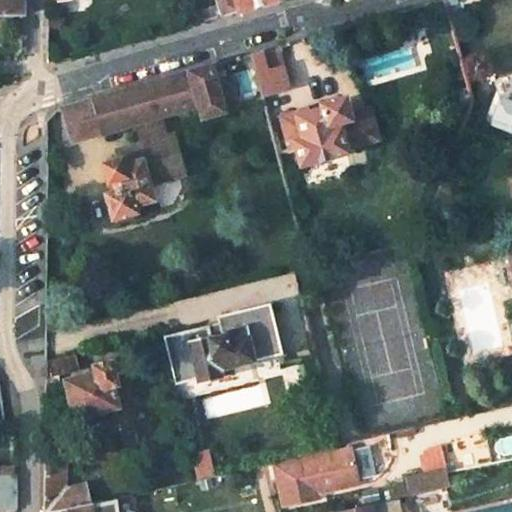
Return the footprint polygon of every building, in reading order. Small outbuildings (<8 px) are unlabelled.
[(0,0),(0,16),(21,17),(21,0),(0,0)] [(212,0),(218,18),(277,1),(276,0),(212,0)] [(245,54),(257,97),(279,91),(269,47),(245,54)] [(88,98),(96,133),(193,106),(196,117),(219,110),(207,65),(185,71),(123,88),(88,98)] [(511,100),(497,95),(489,119),(491,120),(490,125),(511,132),(511,100)] [(283,146),(285,145),(286,149),(292,148),(295,164),(343,151),(341,146),(373,137),(365,107),(345,114),(339,97),(318,104),(319,107),(296,114),(295,111),(276,117),(283,146)] [(57,108),(66,141),(96,133),(88,98),(57,108)] [(102,192),(108,216),(112,216),(113,218),(145,210),(142,198),(147,197),(143,179),(177,171),(168,136),(164,122),(137,128),(140,143),(117,149),(118,157),(101,161),(105,178),(108,177),(110,189),(102,192)] [(190,343),(199,383),(222,378),(220,369),(279,355),(268,303),(217,315),(219,325),(206,328),(209,338),(190,343)] [(42,359),(42,392),(60,389),(58,374),(81,367),(79,350),(42,359)] [(66,382),(73,420),(94,415),(94,417),(109,414),(108,411),(113,410),(108,387),(112,386),(107,364),(91,368),(92,375),(66,382)] [(289,502),(313,496),(312,491),(353,483),(345,446),(332,449),(268,463),(273,487),(285,485),(289,502)] [(42,457),(42,511),(91,501),(86,482),(68,486),(62,453),(42,457)] [(189,463),(193,479),(212,475),(209,458),(189,463)] [(193,479),(189,463),(178,465),(181,482),(193,479)] [(420,473),(424,492),(445,488),(442,474),(441,468),(420,473)] [(0,477),(0,507),(15,506),(13,476),(0,477)] [(273,487),(277,504),(289,502),(285,485),(273,487)] [(380,502),(381,511),(419,511),(417,496),(380,502)] [(93,511),(91,501),(42,511),(93,511)] [(331,506),(331,511),(368,511),(367,502),(331,506)]
